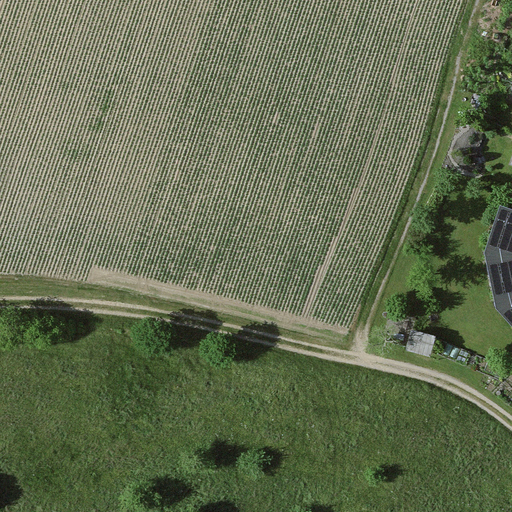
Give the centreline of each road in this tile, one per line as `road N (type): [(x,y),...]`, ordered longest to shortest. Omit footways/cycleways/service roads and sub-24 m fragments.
road 1 (track): [(511,434),(368,348),(0,298)]
road 2 (track): [(368,348),(484,0)]
